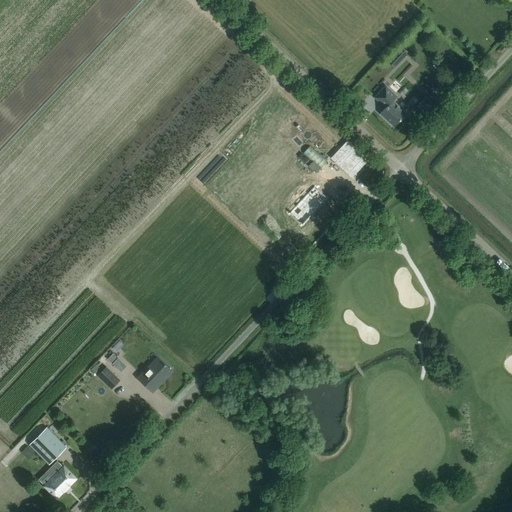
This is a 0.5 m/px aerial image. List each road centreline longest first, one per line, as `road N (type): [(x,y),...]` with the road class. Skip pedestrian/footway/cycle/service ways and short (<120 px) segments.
road 1 (unclassified): [(72,511),(400,169)]
road 2 (unclassified): [(400,169),(220,0)]
road 3 (unclassified): [(400,169),(511,49)]
road 4 (unclassified): [(511,275),(400,169)]
